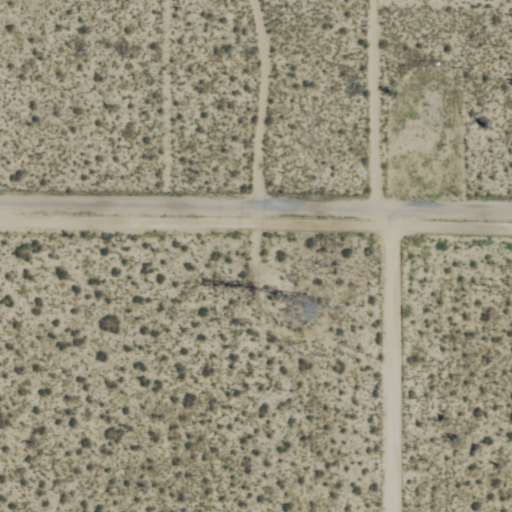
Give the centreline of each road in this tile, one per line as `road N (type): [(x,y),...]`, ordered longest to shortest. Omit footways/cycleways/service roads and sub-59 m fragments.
road 1 (residential): [(390,511),(382,0)]
road 2 (residential): [(511,213),(30,211)]
road 3 (residential): [(30,211),(31,0)]
road 4 (residential): [(249,0),(254,208)]
